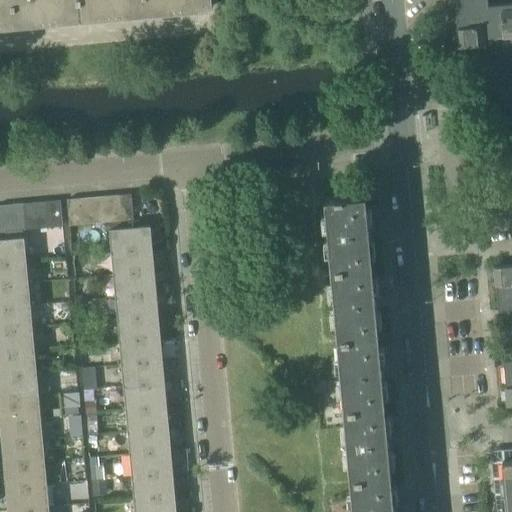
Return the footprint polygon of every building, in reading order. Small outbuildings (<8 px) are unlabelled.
[(0,0),(0,24),(16,23),(14,0),(0,0)] [(14,0),(16,23),(82,17),(80,0),(14,0)] [(80,0),(82,17),(148,11),(146,0),(80,0)] [(146,0),(148,11),(213,6),(212,0),(146,0)] [(511,2),(488,4),(487,0),(461,0),(462,6),(456,6),(459,45),(485,43),(484,36),(503,35),(511,34),(511,2)] [(133,219),(131,193),(120,194),(122,219),(128,219),(133,219)] [(106,195),(108,221),(117,220),(122,219),(120,194),(106,195)] [(331,268),(372,264),(369,229),(366,194),(325,198),(331,268)] [(96,222),(108,221),(106,195),(94,196),(96,222)] [(82,197),(84,223),(96,222),(94,196),(82,197)] [(69,224),(84,223),(82,197),(67,198),(69,224)] [(48,200),(50,226),(63,225),(60,199),(48,200)] [(35,201),(37,227),(50,226),(48,200),(35,201)] [(22,202),(25,228),(37,227),(35,201),(22,202)] [(12,229),(23,228),(25,228),(22,202),(10,203),(12,229)] [(0,204),(0,230),(12,229),(10,203),(0,204)] [(128,226),(128,219),(122,219),(117,220),(117,227),(128,226)] [(150,224),(128,226),(117,227),(110,228),(112,250),(152,247),(150,224)] [(0,260),(26,259),(24,236),(0,238),(0,260)] [(154,270),(152,247),(112,250),(114,273),(154,270)] [(0,283),(28,281),(26,259),(0,260),(0,283)] [(496,283),(499,309),(511,307),(511,317),(508,318),(510,344),(511,343),(511,262),(494,264),(496,283)] [(375,300),(372,264),(331,268),(337,338),(379,335),(375,300)] [(157,292),(154,270),(114,273),(116,295),(157,292)] [(0,306),(30,304),(28,281),(0,283),(0,306)] [(118,318),(159,315),(157,292),(116,295),(118,318)] [(0,328),(32,326),(30,304),(0,306),(0,328)] [(120,340),(161,337),(159,315),(118,318),(120,340)] [(0,351),(34,349),(32,326),(0,328),(0,351)] [(344,408),(385,405),(382,370),(379,335),(337,338),(344,408)] [(122,363),(163,360),(161,337),(120,340),(122,363)] [(0,374),(36,371),(34,349),(0,351),(0,374)] [(511,357),(503,358),(505,385),(506,403),(511,402),(511,357)] [(124,385),(165,382),(163,360),(122,363),(124,385)] [(0,396),(38,394),(36,371),(0,374),(0,396)] [(95,388),(94,376),(83,377),(83,389),(95,388)] [(126,408),(167,405),(165,382),(124,385),(126,408)] [(80,406),(78,392),(58,394),(60,408),(52,408),(53,416),(79,414),(78,406),(80,406)] [(0,419),(40,416),(38,394),(0,396),(0,419)] [(94,397),(84,397),(85,410),(95,410),(94,397)] [(128,430),(169,427),(167,405),(126,408),(128,430)] [(350,479),(391,475),(388,440),(385,405),(344,408),(350,479)] [(95,411),(85,411),(87,431),(96,431),(95,411)] [(0,421),(2,442),(42,439),(40,416),(0,419),(0,421)] [(130,453),(171,450),(169,427),(128,430),(130,453)] [(96,444),(97,436),(88,436),(88,444),(96,444)] [(4,464),(44,461),(42,439),(2,442),(4,464)] [(132,475),(173,472),(171,450),(130,453),(132,475)] [(99,465),(98,457),(91,458),(92,466),(99,465)] [(511,511),(511,458),(502,460),(507,511),(511,511)] [(6,487),(46,484),(44,461),(4,464),(6,487)] [(99,465),(92,466),(92,470),(93,480),(98,479),(106,478),(104,465),(99,465)] [(134,498),(175,495),(173,472),(132,475),(134,498)] [(394,511),(394,510),(391,475),(350,479),(353,511),(394,511)] [(98,479),(93,480),(94,495),(107,494),(106,478),(98,479)] [(8,509),(48,506),(46,484),(6,487),(8,509)] [(135,511),(176,511),(175,495),(134,498),(135,511)]
